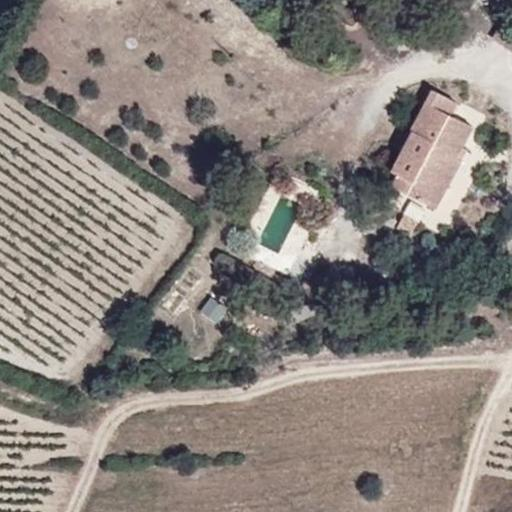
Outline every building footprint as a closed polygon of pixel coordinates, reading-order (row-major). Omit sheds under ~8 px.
[(477,156),(493,127),(467,111),(473,100),(452,89),(428,125),(433,130),(413,165),(420,172),(414,183),(460,209),(471,188),(462,183),(477,156)] [(471,188),(486,161),(477,156),(462,183),(471,188)] [(292,260),(308,228),(293,220),(277,253),(292,260)] [(336,307),(384,291),(378,271),(350,280),(346,268),(325,275),(332,295),(336,307)] [(309,315),(336,307),(332,295),(305,303),(309,315)] [(207,296),(200,315),(220,323),(227,304),(207,296)]
